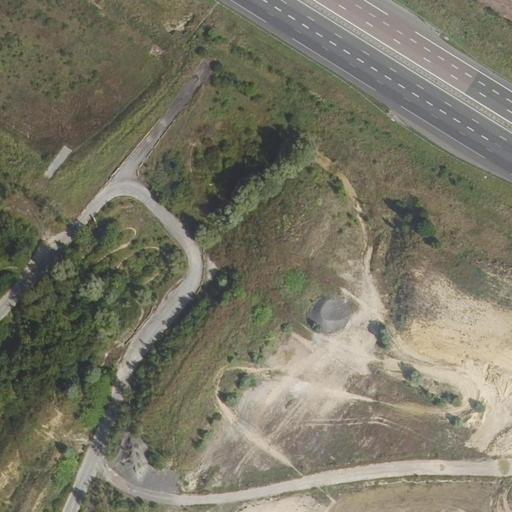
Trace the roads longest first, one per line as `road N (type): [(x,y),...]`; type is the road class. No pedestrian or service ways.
road 1 (motorway): [(262,0),(511,154)]
road 2 (motorway): [(511,106),(339,0)]
